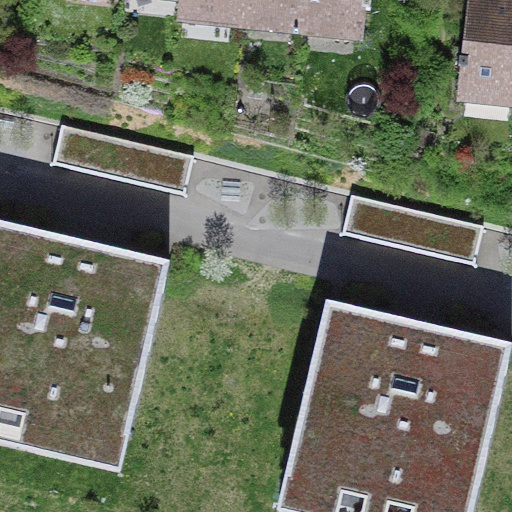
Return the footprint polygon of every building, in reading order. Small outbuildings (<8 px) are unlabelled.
[(243,0),(184,0),(183,16),(241,23),(243,0)] [(302,0),(243,0),(241,23),(299,28),(302,0)] [(367,0),(302,0),(299,28),(364,35),(367,0)] [(511,0),(468,0),(457,101),(511,106),(511,0)] [(195,155),(62,125),(53,162),(186,192),(195,155)] [(484,228),(352,196),(343,233),(476,265),(484,228)] [(169,264),(0,225),(0,428),(125,457),(169,264)] [(472,511),(511,359),(511,348),(322,300),(273,492),(350,511),(472,511)]
